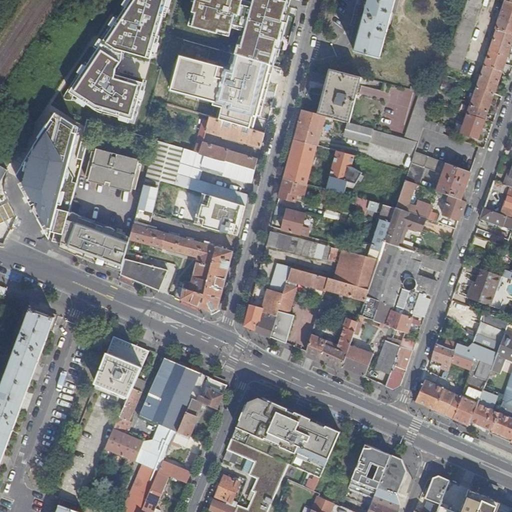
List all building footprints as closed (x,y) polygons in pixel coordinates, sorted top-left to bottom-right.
[(150,60),(167,0),(135,0),(107,43),(126,52),(150,60)] [(273,64),(288,2),(280,0),(255,0),(253,8),(242,5),(243,0),(242,0),(195,0),(192,12),(197,12),(193,25),(229,36),(232,24),(245,28),(238,53),(273,64)] [(369,0),(356,53),(355,52),(355,54),(382,61),(382,60),(381,59),(396,0),(369,0)] [(483,0),(468,0),(446,66),(461,71),(477,25),(475,24),(483,0)] [(503,73),(511,47),(511,3),(507,2),(497,31),(498,31),(495,41),(491,40),(490,42),(494,43),(482,77),(479,76),(478,78),(481,79),(478,88),(474,87),(473,90),(477,92),(471,108),(469,116),(486,122),(503,73)] [(119,61),(102,51),(75,91),(97,105),(130,114),(138,83),(114,76),(119,61)] [(176,79),(179,56),(165,54),(162,77),(176,79)] [(218,67),(219,59),(198,55),(197,64),(218,67)] [(362,80),(331,72),(329,79),(331,80),(329,89),(326,88),(325,96),(327,96),(321,118),(326,119),(339,122),(349,125),(351,125),(362,80)] [(435,98),(422,95),(406,140),(420,143),(425,129),(427,122),(432,107),(433,103),(434,100),(435,98)] [(31,203),(49,238),(79,126),(55,112),(16,175),(31,203)] [(321,118),(303,112),(295,142),(318,148),(326,119),(321,118)] [(479,141),(486,122),(469,116),(465,128),(462,134),(462,135),(479,141)] [(266,136),(211,119),(210,124),(207,134),(227,139),(260,149),(259,151),(261,152),(266,136)] [(205,122),(197,148),(202,150),(203,145),(207,134),(210,124),(205,122)] [(349,125),(339,122),(336,135),(346,138),(349,125)] [(425,129),(443,136),(446,129),(427,122),(425,129)] [(374,131),(351,125),(349,125),(346,138),(371,145),(374,131)] [(455,132),(462,134),(465,128),(458,125),(455,132)] [(406,140),(374,131),(371,145),(415,156),(416,153),(420,143),(406,140)] [(156,142),(153,155),(152,157),(202,171),(208,173),(210,169),(225,174),(223,178),(245,184),(252,185),(256,172),(193,153),(156,142)] [(318,148),(295,142),(285,180),(308,186),(322,190),(334,193),(342,195),(347,167),(346,166),(349,156),(333,152),(325,189),(322,188),(323,186),(309,182),(317,152),(323,153),(323,149),(318,148)] [(194,147),(193,153),(256,172),(259,161),(203,145),(202,150),(197,148),(194,147)] [(89,180),(135,192),(143,162),(97,150),(89,180)] [(461,202),(471,174),(416,153),(415,156),(410,172),(406,183),(415,186),(420,188),(426,170),(444,176),(438,194),(450,198),(461,202)] [(202,171),(152,157),(145,189),(161,183),(162,183),(172,186),(210,198),(218,200),(246,209),(249,198),(199,182),(202,171)] [(0,162),(0,189),(2,190),(12,167),(0,162)] [(308,186),(285,180),(280,199),(296,204),(297,202),(303,204),(308,186)] [(162,183),(159,193),(170,196),(172,186),(162,183)] [(415,186),(406,183),(402,195),(411,198),(415,186)] [(511,189),(504,187),(495,183),(485,211),(511,220),(511,189)] [(159,193),(145,189),(140,209),(139,211),(154,216),(159,193)] [(334,193),(322,190),(318,203),(330,206),(334,193)] [(402,195),(399,204),(408,207),(411,198),(402,195)] [(216,207),(218,200),(210,198),(208,204),(216,207)] [(460,223),(466,204),(461,202),(450,198),(444,217),(460,223)] [(244,216),(246,209),(218,200),(216,207),(214,213),(208,211),(205,224),(210,226),(210,227),(228,232),(234,212),(244,216)] [(366,219),(369,211),(372,203),(362,200),(359,207),(357,216),(366,219)] [(361,245),(358,256),(380,261),(386,243),(397,210),(372,203),(369,211),(383,215),(373,246),(361,245)] [(426,220),(439,225),(441,218),(427,213),(428,207),(420,204),(419,210),(408,207),(399,204),(397,210),(426,220)] [(278,208),(275,216),(286,219),(283,232),(301,237),(307,216),(278,208)] [(397,210),(386,243),(399,247),(404,231),(407,233),(409,229),(422,233),(426,220),(397,210)] [(154,216),(139,211),(137,222),(152,226),(154,216)] [(511,220),(485,211),(482,221),(511,231),(511,220)] [(134,234),(69,217),(61,250),(123,274),(126,261),(128,254),(132,242),(134,234)] [(178,296),(177,300),(212,314),(219,311),(234,254),(148,231),(149,229),(140,226),(139,228),(136,227),(134,234),(132,242),(199,260),(192,284),(186,283),(182,298),(178,296)] [(271,233),(267,247),(336,265),(340,251),(271,233)] [(442,274),(445,263),(399,247),(386,243),(380,261),(370,291),(367,299),(395,308),(414,314),(414,315),(415,315),(426,319),(438,284),(418,276),(421,267),(442,274)] [(345,252),(336,281),(370,291),(380,261),(358,256),(345,252)] [(123,274),(122,277),(143,286),(161,293),(169,273),(133,263),(135,255),(128,254),(126,261),(123,274)] [(277,317),(279,311),(286,283),(290,267),(277,263),(269,289),(266,289),(262,308),(248,304),(242,327),(258,332),(264,313),(277,317)] [(290,267),(286,283),(317,293),(316,302),(323,304),(324,301),(327,291),(330,280),(290,267)] [(491,308),(502,279),(483,271),(476,289),(473,288),(469,301),(491,308)] [(336,281),(330,280),(327,291),(366,302),(367,299),(370,291),(336,281)] [(286,283),(279,311),(290,314),(296,293),(316,298),(314,302),(316,302),(317,293),(286,283)] [(367,299),(366,302),(363,311),(369,313),(370,310),(374,312),(371,321),(382,325),(385,326),(388,327),(393,313),(395,308),(367,299)] [(324,301),(323,304),(318,320),(328,323),(334,304),(324,301)] [(57,317),(28,307),(0,385),(0,465),(50,329),(53,330),(57,317)] [(414,315),(395,308),(393,313),(413,320),(415,315),(414,315)] [(290,314),(279,311),(277,317),(271,337),(286,344),(295,315),(290,314)] [(271,337),(277,317),(264,313),(258,332),(257,333),(270,339),(271,337)] [(413,320),(393,313),(388,327),(406,334),(408,335),(411,325),(422,329),(423,327),(421,323),(413,320)] [(511,364),(511,339),(506,337),(511,324),(485,315),(473,345),(470,350),(449,342),(446,350),(456,353),(453,364),(471,371),(474,360),(493,368),(471,422),(472,422),(492,432),(500,408),(497,407),(495,413),(492,412),(495,405),(494,404),(491,403),(496,390),(494,388),(505,362),(511,364)] [(361,317),(360,320),(355,335),(359,337),(365,319),(361,317)] [(313,336),(308,353),(343,369),(351,346),(355,335),(360,320),(357,319),(356,323),(348,320),(345,328),(347,329),(339,348),(313,336)] [(140,350),(115,339),(97,386),(129,399),(134,390),(143,370),(133,366),(140,350)] [(375,369),(390,374),(393,366),(400,346),(385,341),(375,369)] [(351,346),(343,369),(366,379),(375,355),(351,346)] [(446,350),(438,346),(434,360),(444,363),(442,369),(450,372),(453,364),(456,353),(446,350)] [(143,370),(150,353),(140,350),(133,366),(143,370)] [(203,375),(165,358),(139,416),(177,432),(192,400),(190,398),(199,377),(202,378),(203,375)] [(474,360),(471,371),(465,390),(462,399),(454,420),(470,427),(472,422),(471,422),(493,368),(474,360)] [(390,374),(385,387),(393,390),(400,386),(406,371),(393,366),(390,374)] [(511,376),(500,408),(492,432),(491,434),(511,443),(511,376)] [(218,411),(228,388),(214,382),(213,384),(210,383),(209,387),(211,388),(206,400),(201,397),(199,403),(204,405),(218,411)] [(444,390),(426,382),(417,402),(435,411),(444,390)] [(143,394),(134,390),(129,399),(107,451),(136,463),(144,444),(123,435),(127,429),(130,430),(133,425),(130,423),(143,394)] [(444,390),(435,411),(454,420),(462,399),(444,390)] [(262,399),(246,406),(228,451),(248,460),(256,464),(251,476),(250,477),(258,480),(250,497),(254,499),(248,511),(245,511),(237,508),(235,511),(268,511),(290,467),(292,467),(310,421),(262,399)] [(192,400),(177,432),(190,439),(198,420),(197,419),(204,405),(199,403),(193,400),(192,400)] [(320,479),(338,433),(325,427),(310,421),(292,467),(320,479)] [(190,439),(177,432),(172,443),(186,449),(190,439)] [(371,448),(364,449),(347,488),(373,497),(391,455),(371,448)] [(403,460),(391,455),(373,497),(367,511),(398,511),(400,508),(398,494),(407,472),(403,460)] [(256,464),(248,460),(243,472),(251,476),(256,464)] [(191,475),(163,464),(159,474),(187,485),(191,475)] [(158,477),(142,511),(155,511),(156,511),(169,482),(158,477)] [(215,503),(211,511),(235,511),(237,508),(238,507),(232,504),(240,484),(224,477),(216,498),(226,502),(224,507),(215,503)] [(440,506),(449,482),(439,478),(433,480),(426,500),(440,506)] [(494,511),(499,501),(469,490),(461,511),(494,511)] [(335,506),(318,498),(313,511),(312,511),(332,511),(333,511),(335,506)] [(76,511),(79,506),(63,500),(60,507),(59,507),(57,511),(76,511)]
